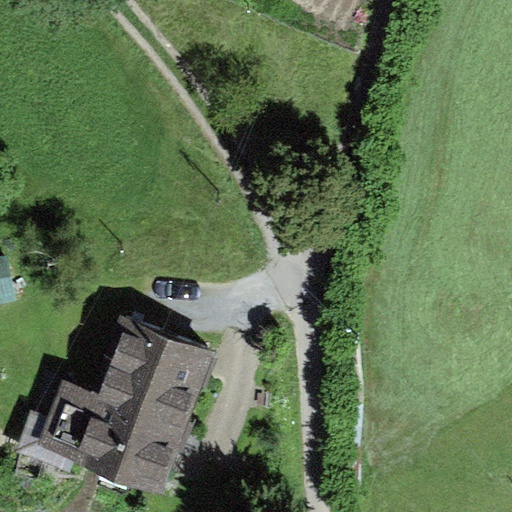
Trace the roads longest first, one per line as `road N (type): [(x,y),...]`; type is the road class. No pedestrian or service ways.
road 1 (residential): [(326,511),(317,265),(390,0)]
road 2 (track): [(317,265),(106,0)]
